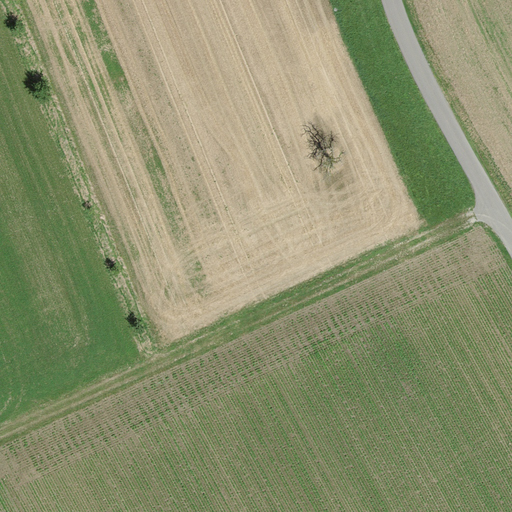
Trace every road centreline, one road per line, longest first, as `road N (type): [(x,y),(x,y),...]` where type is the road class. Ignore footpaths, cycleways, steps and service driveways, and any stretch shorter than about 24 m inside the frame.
road 1 (track): [(0,434),(487,198)]
road 2 (unclassified): [(511,242),(423,83),(393,0)]
